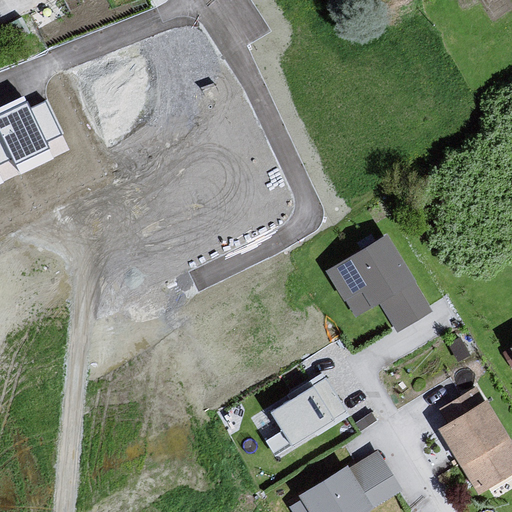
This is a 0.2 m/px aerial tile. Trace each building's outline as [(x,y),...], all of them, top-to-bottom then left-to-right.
[(49,148),(27,102),(0,114),(0,130),(16,164),(49,148)] [(379,238),(319,273),(346,313),(373,305),(388,331),(428,314),(379,238)] [(349,415),(324,374),(251,418),(276,459),(349,415)] [(442,404),(432,431),(474,496),(511,476),(511,449),(473,389),(442,404)] [(340,466),(291,497),(301,511),(361,511),(396,491),(373,455),(345,472),(340,466)]
